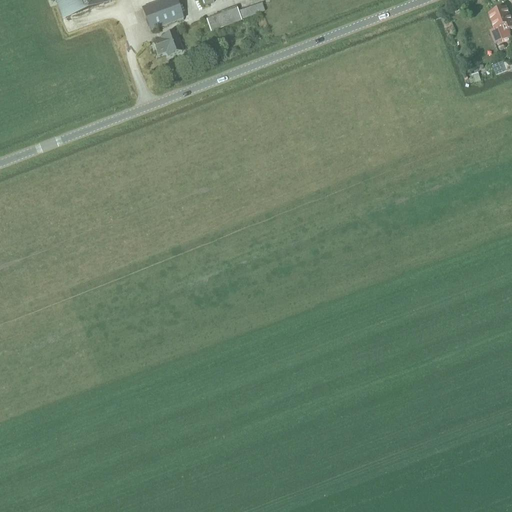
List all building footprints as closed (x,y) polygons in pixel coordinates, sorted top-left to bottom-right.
[(56,0),(64,19),(110,2),(108,0),(56,0)] [(150,33),(184,21),(176,0),(165,0),(142,9),(150,33)] [(242,21),(262,14),(264,13),(262,4),(238,13),(242,21)] [(211,33),(241,22),(235,7),(214,15),(214,16),(206,20),(211,33)] [(511,24),(506,10),(489,16),(495,31),(490,33),(494,45),(510,38),(507,32),(511,29),(511,24)] [(182,53),(175,34),(162,39),(163,41),(153,45),(157,56),(167,52),(169,58),(182,53)] [(495,75),(496,76),(496,77),(506,73),(506,72),(505,71),(501,61),(491,66),(494,73),(495,73),(495,75)]
